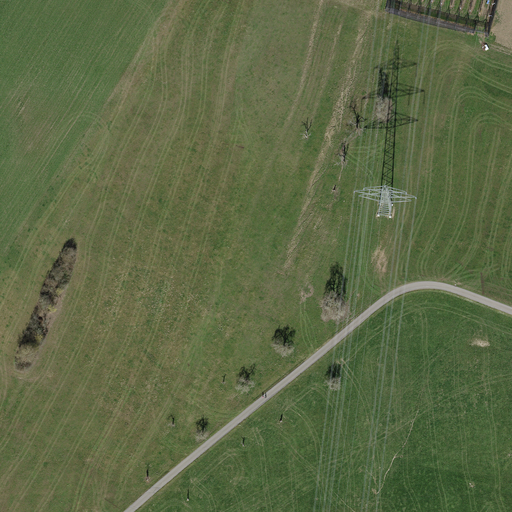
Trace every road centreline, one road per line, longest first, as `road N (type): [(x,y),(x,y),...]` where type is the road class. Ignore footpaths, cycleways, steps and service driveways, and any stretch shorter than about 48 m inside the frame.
road 1 (track): [(511,312),(439,286),(396,291),(125,511)]
road 2 (motorway): [(312,0),(511,152)]
